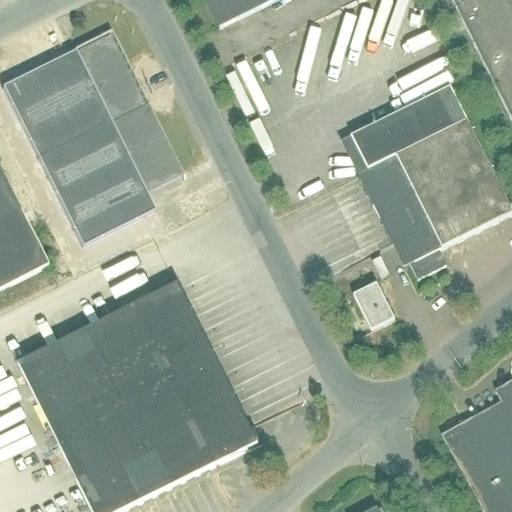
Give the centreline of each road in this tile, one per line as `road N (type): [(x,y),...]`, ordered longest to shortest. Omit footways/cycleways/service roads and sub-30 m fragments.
road 1 (unclassified): [(371,423),(346,392),(149,0)]
road 2 (unclassified): [(371,423),(511,312)]
road 3 (unclassified): [(264,511),(371,423)]
